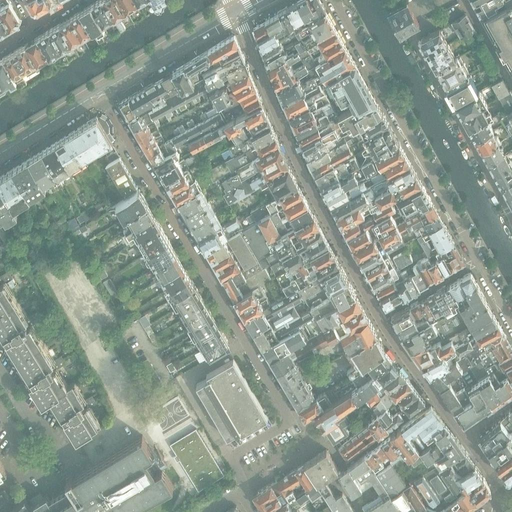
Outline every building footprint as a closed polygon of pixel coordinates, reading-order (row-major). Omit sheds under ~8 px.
[(20,17),(9,0),(2,0),(0,1),(0,9),(11,28),(19,23),(20,18),(20,17)] [(50,4),(47,0),(29,0),(27,1),(32,10),(38,11),(39,11),(47,6),(50,4)] [(123,30),(104,0),(99,0),(95,3),(94,3),(91,5),(103,25),(113,19),(121,31),(123,30)] [(128,13),(120,0),(104,0),(123,30),(126,28),(125,27),(119,17),(127,12),(127,13),(128,13)] [(140,5),(136,0),(120,0),(128,13),(132,10),(133,11),(140,6),(140,5)] [(308,21),(298,0),(297,1),(288,6),(296,22),(300,20),(302,24),(308,21)] [(326,11),(319,0),(298,0),(308,21),(326,11)] [(471,0),(477,9),(481,17),(510,0),(471,0)] [(511,0),(510,0),(481,17),(511,72),(511,0)] [(419,24),(407,2),(388,12),(400,34),(419,24)] [(103,26),(103,25),(91,5),(80,11),(94,34),(99,44),(105,40),(99,33),(105,29),(103,26)] [(296,22),(288,6),(278,11),(285,24),(287,23),(291,31),(296,28),(294,25),(292,24),(296,22)] [(0,34),(11,28),(0,9),(0,34)] [(94,34),(80,11),(70,18),(84,40),(94,34)] [(258,39),(285,24),(278,11),(266,19),(266,20),(253,27),(258,39)] [(326,11),(308,21),(302,24),(296,28),(299,33),(309,27),(312,34),(303,39),(306,44),(309,49),(314,47),(314,46),(319,43),(324,51),(314,57),(317,62),(345,45),(326,11)] [(474,29),(466,15),(451,23),(460,39),(475,30),(475,29),(474,29)] [(84,40),(70,18),(60,24),(73,47),(84,40)] [(279,39),(277,33),(283,30),(285,34),(291,31),(287,23),(285,24),(258,39),(262,49),(279,39)] [(73,47),(60,24),(49,31),(62,52),(63,53),(73,47)] [(283,44),(281,42),(290,37),(289,36),(290,35),(292,39),(299,33),(296,28),(291,31),(285,34),(279,39),(262,49),(265,57),(284,46),(283,44)] [(448,44),(439,29),(422,39),(421,42),(428,55),(448,44)] [(62,52),(49,31),(37,38),(50,57),(49,58),(50,59),(52,58),(54,59),(56,57),(56,55),(62,52)] [(294,52),(306,44),(303,39),(299,33),(292,39),(283,44),(284,46),(265,57),(268,63),(293,49),(294,52)] [(482,43),(479,38),(476,33),(471,37),(473,41),(469,43),(472,49),(482,43)] [(213,58),(239,44),(236,36),(232,35),(222,41),(208,50),(213,58)] [(50,57),(37,38),(26,45),(38,65),(49,58),(50,57)] [(192,78),(242,51),(239,44),(213,58),(196,68),(189,72),(192,78)] [(306,44),(294,52),(293,49),(268,63),(276,84),(296,73),(297,74),(315,63),(317,62),(314,57),(309,49),(306,44)] [(457,57),(459,56),(458,54),(455,56),(448,44),(428,55),(436,69),(457,57)] [(22,77),(39,67),(38,65),(26,45),(3,58),(17,82),(22,90),(26,87),(25,85),(27,83),(22,77)] [(324,79),(326,78),(354,62),(345,45),(317,62),(315,63),(324,79)] [(196,68),(213,58),(208,50),(184,65),(189,72),(196,68)] [(204,81),(245,59),(242,51),(192,78),(195,83),(196,82),(202,79),(204,81)] [(469,74),(460,57),(458,58),(457,57),(436,69),(447,90),(468,78),(482,69),(481,67),(469,74)] [(12,85),(17,82),(3,58),(0,60),(0,87),(10,82),(12,85)] [(208,89),(230,78),(249,68),(245,59),(204,81),(208,89)] [(376,102),(368,87),(354,62),(326,78),(330,85),(327,87),(328,89),(324,92),(324,93),(328,100),(331,105),(337,102),(340,106),(345,103),(348,108),(349,110),(357,106),(360,105),(363,110),(366,108),(376,102)] [(195,83),(192,78),(189,72),(184,65),(173,71),(183,89),(189,86),(195,83)] [(223,115),(259,95),(249,70),(249,68),(230,78),(230,79),(231,81),(210,92),(217,106),(218,105),(223,115)] [(183,89),(173,71),(164,77),(174,94),(181,90),(183,89)] [(284,101),(321,81),(318,75),(307,81),(307,82),(303,85),(297,74),(296,73),(276,84),(284,101)] [(174,94),(164,77),(154,82),(165,99),(167,98),(174,94)] [(288,113),(324,93),(324,92),(328,89),(327,87),(330,85),(326,78),(324,79),(321,81),(284,101),(288,113)] [(476,92),(468,78),(447,90),(456,104),(476,92)] [(509,91),(502,78),(491,84),(499,97),(501,96),(509,91)] [(204,81),(202,79),(196,82),(202,93),(201,93),(204,99),(207,97),(204,91),(208,89),(204,81)] [(165,99),(154,82),(146,87),(156,104),(160,101),(165,99)] [(202,93),(196,82),(195,83),(189,86),(196,98),(198,102),(200,101),(197,95),(201,93),(202,93)] [(189,86),(183,89),(181,90),(187,100),(188,101),(192,99),(195,104),(198,102),(196,98),(189,86)] [(156,104),(146,87),(130,96),(139,113),(147,108),(154,105),(156,104)] [(187,100),(181,90),(174,94),(184,110),(187,108),(184,102),(187,100)] [(481,107),(486,104),(479,91),(476,92),(456,104),(463,117),(478,108),(481,107)] [(509,91),(501,96),(502,97),(500,99),(508,113),(511,111),(511,95),(510,93),(509,91)] [(314,108),(328,100),(324,93),(288,113),(292,120),(314,108)] [(184,110),(174,94),(167,98),(173,108),(178,105),(181,111),(184,110)] [(226,122),(251,108),(262,102),(259,95),(223,115),(226,122)] [(139,113),(130,96),(122,101),(121,105),(129,118),(139,113)] [(173,108),(167,98),(165,99),(160,101),(170,117),(172,115),(170,110),(173,108)] [(295,129),(334,109),(340,106),(337,102),(331,105),(328,100),(314,108),(292,120),(295,129)] [(160,101),(156,104),(154,105),(160,115),(164,113),(169,121),(171,120),(170,117),(160,101)] [(229,133),(267,113),(262,102),(251,108),(226,122),(224,123),(227,128),(229,133)] [(352,131),(383,113),(376,102),(366,108),(363,110),(360,105),(357,106),(349,110),(338,116),(341,122),(345,129),(347,133),(352,131)] [(156,117),(160,115),(154,105),(147,108),(153,119),(157,127),(160,126),(156,117)] [(226,122),(223,115),(218,105),(217,106),(214,107),(210,110),(219,126),(224,123),(226,122)] [(469,129),(490,117),(488,113),(486,114),(482,108),(481,107),(478,108),(463,117),(469,129)] [(153,119),(147,108),(139,113),(129,118),(134,128),(153,119)] [(298,137),(338,116),(334,109),(295,129),(298,137)] [(219,126),(210,110),(205,112),(205,113),(203,114),(212,129),(219,126)] [(511,111),(508,113),(500,118),(510,135),(511,133),(511,111)] [(235,142),(272,124),(267,113),(229,133),(235,142)] [(357,141),(389,124),(383,113),(352,131),(355,136),(350,139),(353,143),(357,141)] [(212,129),(203,114),(200,115),(203,121),(200,123),(206,133),(209,131),(212,129)] [(301,144),(341,122),(338,116),(298,137),(301,144)] [(98,118),(97,117),(93,119),(83,125),(83,126),(100,153),(113,145),(108,137),(98,118)] [(109,133),(109,126),(106,120),(100,117),(98,118),(108,137),(111,135),(109,132),(109,133)] [(493,131),(490,125),(491,125),(491,123),(490,122),(493,121),(491,117),(490,117),(469,129),(476,141),(492,132),(493,131)] [(139,137),(157,127),(153,119),(134,128),(139,137)] [(206,133),(200,123),(195,125),(192,120),(192,119),(190,120),(191,121),(196,130),(199,136),(202,135),(206,133)] [(199,136),(196,130),(191,121),(186,123),(190,128),(185,130),(191,141),(194,139),(199,136)] [(304,151),(345,129),(341,122),(301,144),(304,151)] [(221,132),(227,128),(224,123),(219,126),(212,129),(209,131),(214,140),(223,135),(221,132)] [(239,153),(276,134),(272,124),(235,142),(229,145),(235,155),(239,153)] [(362,151),(394,133),(389,124),(357,141),(362,151)] [(100,153),(83,126),(69,134),(84,158),(88,155),(88,156),(89,155),(91,153),(93,157),(100,153)] [(162,137),(161,134),(157,127),(139,137),(145,146),(162,137)] [(307,159),(345,138),(349,136),(348,133),(347,133),(345,129),(304,151),(307,159)] [(191,141),(185,130),(178,134),(184,145),(188,143),(191,141)] [(209,131),(206,133),(202,135),(206,144),(214,140),(209,131)] [(500,142),(497,136),(495,137),(492,132),(476,141),(482,152),(498,143),(500,142)] [(368,161),(400,143),(394,133),(362,151),(368,161)] [(84,158),(69,134),(56,143),(70,166),(82,159),(83,160),(84,159),(84,158)] [(184,145),(178,134),(172,137),(178,148),(184,145)] [(252,160),(280,145),(276,134),(239,153),(235,155),(215,166),(206,171),(213,182),(227,173),(230,172),(241,166),(252,160)] [(206,144),(202,135),(199,136),(194,139),(196,142),(199,148),(206,144)] [(149,153),(166,144),(164,142),(162,137),(145,146),(149,153)] [(178,148),(172,137),(164,142),(166,144),(170,152),(176,149),(178,148)] [(311,166),(349,145),(353,143),(350,139),(346,141),(345,138),(307,159),(311,166)] [(199,148),(196,142),(194,139),(191,141),(188,143),(193,151),(199,148)] [(70,166),(56,143),(42,151),(61,181),(62,183),(64,181),(62,179),(74,172),(70,166)] [(381,167),(405,153),(400,143),(368,161),(360,165),(366,175),(381,167)] [(505,154),(499,144),(498,143),(482,152),(488,163),(505,154)] [(154,161),(170,152),(166,144),(149,153),(154,161)] [(214,189),(218,191),(221,190),(219,187),(224,184),(226,188),(224,190),(226,193),(223,195),(229,204),(248,194),(255,190),(253,185),(288,165),(280,145),(252,160),(241,166),(230,172),(231,175),(229,176),(227,173),(213,182),(211,183),(213,188),(214,189)] [(315,175),(345,159),(346,161),(355,156),(349,145),(311,166),(315,175)] [(177,160),(176,157),(180,155),(176,149),(170,152),(154,161),(156,165),(159,169),(177,160)] [(116,150),(107,156),(111,162),(120,156),(116,150)] [(61,181),(42,151),(28,160),(49,193),(50,194),(52,192),(49,187),(53,184),(54,185),(55,185),(56,185),(61,181)] [(386,177),(411,164),(405,153),(381,167),(383,171),(386,177)] [(494,174),(511,164),(511,163),(509,159),(508,160),(505,154),(488,163),(494,174)] [(138,187),(120,156),(111,162),(106,165),(117,183),(123,193),(126,198),(138,190),(136,188),(138,187)] [(321,186),(360,165),(355,156),(346,161),(345,159),(315,175),(321,186)] [(49,193),(28,160),(13,169),(30,198),(44,189),(47,194),(49,193)] [(166,182),(188,169),(184,164),(181,166),(178,161),(177,160),(159,169),(159,171),(166,182)] [(422,184),(411,164),(386,177),(362,190),(368,200),(385,191),(390,201),(395,198),(422,184)] [(511,179),(511,164),(494,174),(501,186),(511,179)] [(299,186),(291,170),(288,165),(253,185),(255,190),(269,182),(277,196),(299,186)] [(326,197),(365,176),(366,175),(360,165),(321,186),(326,197)] [(30,198),(13,169),(0,177),(0,182),(15,207),(20,204),(21,205),(25,205),(32,201),(30,198)] [(171,191),(193,179),(188,169),(166,182),(171,191)] [(204,187),(211,183),(213,182),(206,171),(193,179),(171,191),(177,201),(204,187)] [(362,190),(386,177),(383,171),(367,180),(365,176),(326,197),(331,206),(362,190)] [(511,195),(511,179),(501,186),(507,198),(511,195)] [(15,207),(0,182),(0,223),(18,213),(15,207)] [(433,204),(422,184),(395,198),(402,210),(398,212),(401,217),(405,215),(404,214),(414,209),(415,211),(420,208),(421,210),(423,209),(433,204)] [(268,215),(304,195),(299,186),(277,196),(263,204),(250,212),(251,214),(246,217),(249,223),(255,220),(256,221),(268,215)] [(208,200),(203,193),(206,192),(204,187),(177,201),(184,213),(208,200)] [(124,218),(148,204),(142,195),(139,189),(138,190),(126,198),(113,206),(121,220),(124,218)] [(337,217),(368,200),(362,190),(331,206),(337,217)] [(357,219),(365,214),(372,210),(390,201),(385,191),(368,200),(337,217),(343,227),(357,219)] [(273,225),(309,205),(304,195),(268,215),(273,225)] [(191,226),(215,212),(208,200),(184,213),(191,226)] [(353,247),(388,227),(396,223),(390,213),(395,210),(390,201),(372,210),(375,216),(373,217),(375,221),(348,237),(353,247)] [(125,234),(154,215),(148,204),(124,218),(127,222),(128,225),(123,228),(125,230),(121,232),(121,231),(118,233),(120,237),(125,234)] [(433,205),(433,204),(423,209),(423,210),(424,211),(419,213),(424,222),(439,214),(433,205)] [(279,234),(314,215),(309,205),(273,225),(279,234)] [(199,238),(222,224),(215,212),(191,226),(199,238)] [(424,222),(419,213),(412,217),(417,226),(424,222)] [(418,237),(443,222),(439,214),(424,222),(417,226),(413,228),(418,237)] [(137,240),(160,226),(154,215),(125,234),(127,238),(133,234),(137,240)] [(271,251),(276,248),(319,224),(314,215),(279,234),(273,225),(268,215),(259,219),(269,238),(266,241),(271,251)] [(228,237),(224,231),(239,222),(238,219),(236,216),(222,224),(199,238),(206,250),(228,237)] [(348,237),(375,221),(373,217),(372,216),(360,223),(357,219),(343,227),(348,237)] [(417,226),(412,217),(405,221),(410,230),(413,228),(417,226)] [(259,258),(271,251),(266,241),(269,238),(259,219),(256,221),(240,230),(228,237),(206,250),(222,279),(257,259),(259,258)] [(410,230),(405,221),(397,225),(402,234),(410,230)] [(434,256),(441,251),(446,249),(450,247),(455,244),(443,222),(418,237),(425,251),(428,256),(429,258),(434,256)] [(402,234),(397,225),(396,223),(388,227),(395,238),(400,235),(402,234)] [(282,258),(324,235),(319,224),(276,248),(282,258)] [(169,240),(160,226),(137,240),(140,244),(139,247),(141,250),(144,251),(146,254),(169,240)] [(359,257),(395,238),(388,227),(353,247),(359,257)] [(288,269),(330,244),(324,235),(282,258),(285,263),(288,269)] [(364,266),(404,245),(404,244),(400,235),(395,238),(359,257),(364,266)] [(0,251),(2,253),(13,246),(9,240),(5,243),(2,245),(0,246),(0,251)] [(154,267),(176,254),(169,240),(146,254),(154,268),(154,267)] [(291,278),(334,254),(330,244),(288,269),(286,270),(291,278)] [(465,262),(455,244),(450,247),(452,250),(448,253),(446,249),(441,251),(452,270),(465,262)] [(370,277),(394,263),(393,262),(392,260),(394,259),(396,262),(410,254),(407,249),(406,249),(404,245),(364,266),(364,267),(370,277)] [(444,274),(434,256),(429,258),(428,256),(425,251),(422,253),(425,258),(424,258),(436,278),(444,274)] [(452,270),(441,251),(434,256),(444,274),(452,270)] [(53,253),(47,256),(50,261),(56,258),(53,253)] [(156,282),(183,265),(176,254),(154,267),(158,274),(153,277),(156,282)] [(313,278),(321,274),(339,263),(334,254),(291,278),(290,278),(291,279),(290,280),(291,282),(282,287),(283,287),(282,288),(283,289),(283,288),(284,290),(277,294),(279,299),(298,289),(300,287),(296,281),(304,277),(307,281),(313,278)] [(401,271),(400,269),(399,267),(413,260),(410,254),(396,262),(394,263),(370,277),(375,287),(393,277),(397,275),(401,271)] [(436,278),(424,258),(421,260),(424,266),(420,267),(428,283),(436,278)] [(271,279),(265,268),(264,267),(262,268),(257,259),(222,279),(234,298),(263,283),(268,280),(271,279)] [(428,283),(420,267),(417,262),(413,265),(416,270),(412,272),(420,287),(428,283)] [(347,278),(339,263),(321,274),(328,288),(329,288),(330,290),(330,292),(349,281),(348,280),(347,278)] [(101,264),(95,268),(102,279),(108,275),(101,264)] [(166,291),(189,276),(183,265),(156,282),(150,285),(151,288),(158,284),(159,287),(162,285),(166,291)] [(420,287),(412,272),(409,267),(401,271),(407,282),(413,291),(420,287)] [(0,310),(17,300),(7,282),(13,278),(8,271),(0,276),(0,310)] [(380,297),(388,293),(401,286),(407,282),(401,271),(397,275),(400,280),(396,282),(393,277),(375,287),(380,297)] [(472,299),(466,288),(476,283),(471,272),(450,284),(461,303),(463,302),(464,305),(467,304),(466,302),(472,299)] [(328,288),(321,274),(313,278),(319,289),(323,286),(325,290),(328,288)] [(171,299),(194,285),(189,276),(166,291),(171,299)] [(110,278),(103,281),(111,294),(117,290),(110,278)] [(319,289),(313,278),(307,281),(308,283),(305,284),(313,297),(316,295),(314,291),(319,289)] [(355,293),(349,281),(330,292),(331,292),(338,303),(355,293)] [(413,291),(407,282),(401,286),(402,288),(399,290),(402,297),(413,291)] [(256,295),(266,289),(263,283),(234,298),(238,306),(257,296),(256,295)] [(444,338),(458,331),(493,312),(476,283),(466,288),(472,299),(466,302),(467,304),(464,305),(460,307),(459,305),(453,308),(445,312),(438,316),(432,319),(439,330),(444,338)] [(305,284),(300,287),(298,289),(304,297),(307,295),(309,299),(313,297),(305,284)] [(461,303),(450,284),(442,288),(453,308),(459,305),(461,303)] [(176,310),(200,295),(195,285),(171,299),(170,300),(176,310)] [(402,297),(399,290),(402,288),(401,286),(388,293),(394,302),(402,297)] [(453,308),(442,288),(434,293),(445,312),(453,308)] [(300,315),(293,303),(301,299),(303,302),(306,301),(304,297),(298,289),(279,299),(270,304),(244,316),(253,331),(268,322),(278,338),(303,323),(314,317),(310,309),(309,307),(308,307),(307,308),(308,309),(309,310),(300,315)] [(338,303),(331,292),(327,294),(329,298),(325,300),(329,308),(338,303)] [(332,323),(362,305),(355,293),(338,303),(329,308),(321,313),(314,317),(303,323),(311,336),(316,333),(324,329),(332,323)] [(394,302),(388,293),(380,297),(385,305),(387,305),(387,306),(394,302)] [(445,312),(434,293),(427,296),(438,316),(445,312)] [(182,319),(206,305),(200,295),(176,310),(182,319)] [(244,316),(270,304),(266,297),(260,301),(257,296),(238,306),(244,316)] [(438,316),(427,296),(418,301),(424,311),(429,321),(432,319),(438,316)] [(329,308),(325,300),(321,303),(319,299),(315,301),(321,313),(329,308)] [(44,343),(32,324),(30,325),(30,324),(27,327),(26,325),(27,324),(26,322),(25,323),(24,322),(29,319),(17,300),(0,310),(0,328),(3,334),(3,335),(3,336),(4,336),(6,334),(8,337),(6,338),(6,339),(5,339),(6,340),(6,339),(7,340),(11,346),(11,347),(10,348),(14,355),(14,354),(15,354),(16,355),(19,358),(44,343)] [(321,313),(315,301),(312,303),(314,307),(310,309),(314,317),(321,313)] [(424,311),(418,301),(409,307),(410,309),(412,308),(416,315),(424,311)] [(188,329),(212,315),(206,305),(182,319),(188,329)] [(340,335),(368,318),(362,305),(332,323),(340,335)] [(397,326),(416,315),(412,308),(410,309),(409,307),(394,315),(393,318),(397,326)] [(403,335),(429,321),(424,311),(416,315),(397,326),(403,335)] [(463,341),(498,322),(493,312),(458,331),(463,341)] [(130,314),(124,317),(128,325),(134,321),(130,314)] [(194,340),(218,326),(212,315),(188,329),(194,340)] [(343,353),(376,333),(368,318),(340,335),(332,323),(324,329),(316,333),(323,346),(335,340),(343,353)] [(423,339),(439,330),(432,319),(429,321),(403,335),(412,348),(424,341),(423,339)] [(278,338),(268,322),(253,331),(262,347),(278,338)] [(479,343),(502,330),(498,322),(463,341),(459,343),(464,351),(479,343)] [(270,359),(311,336),(303,323),(278,338),(262,347),(270,359)] [(200,350),(224,336),(218,326),(194,340),(200,350)] [(455,345),(459,343),(463,341),(458,331),(444,338),(439,330),(423,339),(424,341),(412,348),(411,348),(418,358),(422,364),(422,363),(455,345)] [(491,347),(507,338),(502,330),(479,343),(484,353),(492,349),(491,347)] [(158,338),(154,331),(148,334),(152,341),(158,338)] [(308,354),(317,350),(323,346),(316,333),(311,336),(270,359),(277,372),(294,362),(308,354)] [(366,364),(385,351),(384,348),(376,333),(343,353),(344,354),(345,354),(347,356),(346,357),(352,366),(353,365),(353,366),(347,370),(349,374),(366,364)] [(206,360),(230,346),(224,336),(200,350),(206,360)] [(498,361),(511,353),(511,347),(507,338),(491,347),(492,349),(484,353),(479,343),(464,351),(472,365),(481,360),(485,368),(487,368),(498,361)] [(62,378),(57,369),(66,363),(61,356),(54,360),(44,343),(19,358),(21,362),(20,362),(21,363),(19,364),(20,365),(23,371),(24,370),(25,369),(26,370),(30,376),(27,378),(28,379),(27,379),(27,380),(28,380),(30,378),(32,381),(30,382),(30,383),(29,383),(30,384),(30,383),(31,384),(35,390),(35,391),(34,392),(38,399),(38,398),(39,398),(40,399),(43,402),(50,398),(68,386),(62,378)] [(457,361),(462,357),(460,353),(464,351),(459,343),(455,345),(422,363),(431,375),(437,372),(438,373),(456,362),(457,361)] [(322,367),(318,362),(315,356),(320,354),(317,350),(308,354),(314,363),(316,368),(318,370),(322,367)] [(350,389),(393,360),(392,359),(386,351),(385,351),(366,364),(349,374),(350,376),(344,380),(345,380),(350,389)] [(494,405),(485,390),(470,366),(472,365),(464,351),(460,353),(462,357),(457,361),(456,362),(461,372),(449,379),(445,372),(442,374),(447,381),(456,391),(457,390),(465,403),(455,411),(464,424),(487,408),(488,409),(494,405)] [(511,353),(498,361),(511,383),(511,353)] [(268,418),(245,378),(233,359),(206,375),(208,378),(197,384),(228,437),(239,430),(241,434),(268,418)] [(363,393),(399,368),(393,360),(350,389),(358,399),(358,400),(364,395),(363,393)] [(511,392),(511,383),(498,361),(487,368),(485,368),(481,360),(472,365),(470,366),(485,390),(494,405),(511,392)] [(176,369),(172,362),(166,365),(170,372),(176,369)] [(283,381),(300,371),(294,362),(277,372),(283,381)] [(447,381),(442,374),(445,372),(449,379),(461,372),(456,362),(438,373),(437,372),(431,375),(442,391),(447,387),(445,382),(447,381)] [(369,403),(405,376),(399,368),(363,393),(364,395),(369,403)] [(289,391),(306,381),(300,371),(283,381),(289,391)] [(397,398),(412,385),(405,376),(369,403),(371,404),(368,406),(373,412),(375,415),(378,413),(387,407),(397,398)] [(315,412),(350,389),(345,380),(328,390),(315,398),(299,409),(305,419),(315,412)] [(294,400),(310,389),(306,381),(289,391),(294,400)] [(465,403),(457,390),(456,391),(447,381),(445,382),(447,387),(442,391),(455,410),(454,410),(455,411),(465,403)] [(101,425),(90,407),(96,403),(91,396),(85,400),(74,382),(68,386),(50,398),(52,401),(52,402),(51,403),(55,410),(55,409),(56,408),(57,410),(58,409),(61,415),(61,416),(61,417),(61,418),(62,417),(64,416),(66,419),(64,420),(63,421),(63,422),(64,421),(65,422),(69,428),(69,429),(67,430),(72,437),(72,436),(73,435),(74,437),(74,436),(77,440),(101,425)] [(404,407),(419,394),(412,385),(397,398),(402,404),(404,407)] [(299,409),(315,398),(310,389),(294,400),(299,409)] [(358,399),(350,389),(315,412),(315,413),(316,413),(319,418),(320,420),(321,421),(325,427),(346,412),(344,409),(358,399)] [(410,413),(425,401),(419,394),(404,407),(398,411),(403,417),(410,413)] [(389,428),(403,417),(398,411),(404,407),(402,404),(396,408),(394,405),(389,409),(387,407),(378,413),(384,421),(389,428)] [(444,422),(437,412),(433,407),(431,408),(430,408),(428,406),(410,420),(401,427),(419,452),(430,445),(425,436),(444,422)] [(487,449),(509,433),(511,430),(511,409),(480,437),(479,437),(480,438),(479,438),(487,449)] [(341,436),(356,427),(346,412),(325,427),(324,427),(334,442),(340,437),(341,436)] [(389,428),(384,421),(378,413),(375,415),(376,416),(368,422),(367,421),(365,422),(366,424),(368,422),(369,423),(379,436),(389,428)] [(455,436),(452,432),(444,422),(425,436),(430,445),(431,444),(436,441),(435,439),(436,439),(438,441),(441,445),(455,436)] [(369,423),(364,427),(373,440),(379,436),(369,423)] [(373,440),(364,427),(358,432),(367,445),(373,440)] [(419,452),(401,427),(390,435),(405,456),(407,459),(419,452)] [(196,429),(170,445),(198,491),(224,475),(196,429)] [(495,461),(511,447),(511,430),(509,433),(487,449),(495,461)] [(367,445),(358,432),(351,437),(360,450),(367,445)] [(405,456),(390,435),(382,441),(380,443),(394,463),(405,456)] [(450,460),(465,450),(455,436),(441,445),(438,441),(434,444),(431,446),(431,444),(430,445),(419,452),(407,459),(409,462),(410,461),(411,461),(412,461),(414,464),(421,459),(423,462),(421,464),(423,467),(425,465),(429,470),(437,465),(439,467),(450,460)] [(334,442),(338,447),(347,460),(354,455),(345,442),(341,445),(339,442),(343,440),(340,437),(334,442)] [(360,450),(351,437),(345,442),(354,455),(360,450)] [(139,511),(174,491),(164,474),(158,478),(149,461),(154,458),(149,450),(144,442),(76,483),(75,481),(68,485),(70,489),(67,491),(60,495),(53,500),(50,502),(48,499),(45,501),(44,501),(43,501),(43,502),(40,504),(37,506),(37,505),(36,506),(31,510),(27,503),(28,502),(27,501),(16,508),(9,511),(139,511)] [(394,463),(380,443),(372,449),(382,463),(374,470),(376,473),(391,461),(393,464),(394,463)] [(511,447),(495,461),(501,471),(511,462),(511,447)] [(323,479),(338,469),(326,449),(318,455),(304,464),(309,472),(315,481),(316,483),(323,479)] [(382,463),(372,449),(365,454),(374,470),(382,463)] [(455,468),(470,458),(465,450),(450,460),(455,468)] [(374,470),(365,454),(357,461),(362,468),(360,469),(364,475),(374,470)] [(158,478),(164,474),(162,470),(154,458),(149,461),(158,478)] [(463,473),(475,465),(474,464),(470,458),(455,468),(457,470),(463,473)] [(466,486),(483,476),(475,465),(463,473),(457,470),(455,468),(450,460),(439,467),(437,465),(429,470),(409,482),(410,484),(420,498),(424,495),(429,501),(433,504),(439,500),(438,500),(445,495),(453,490),(464,482),(466,486)] [(378,477),(376,473),(374,470),(364,475),(360,469),(362,468),(357,461),(349,466),(354,473),(362,487),(373,480),(378,477)] [(406,483),(400,475),(393,464),(391,461),(376,473),(378,477),(387,491),(389,494),(401,487),(406,483)] [(511,477),(511,462),(501,471),(505,477),(511,478),(511,477)] [(315,481),(309,472),(304,464),(285,476),(291,484),(296,493),(315,481)] [(362,487),(354,473),(349,466),(340,473),(353,493),(362,487)] [(259,504),(291,484),(285,476),(253,495),(259,504)] [(471,492),(487,482),(486,481),(483,476),(466,486),(471,492)] [(387,491),(378,477),(373,480),(382,494),(387,491)] [(328,486),(323,479),(316,483),(319,488),(321,490),(328,486)] [(299,511),(297,508),(292,508),(290,505),(295,505),(319,488),(316,483),(315,481),(296,493),(266,511),(299,511)] [(420,511),(426,508),(420,498),(410,484),(409,482),(407,483),(407,482),(406,483),(401,487),(402,489),(416,511),(420,511)] [(471,492),(466,486),(464,482),(453,490),(466,511),(478,501),(471,492)] [(486,494),(490,490),(487,482),(471,492),(478,501),(486,494)] [(264,511),(266,511),(296,493),(291,484),(259,504),(264,511)] [(336,498),(328,486),(321,490),(329,502),(336,498)] [(416,511),(402,489),(401,487),(389,494),(401,511),(400,511),(416,511)] [(9,511),(16,508),(10,499),(4,490),(0,492),(0,509),(3,508),(5,511),(9,511)] [(464,511),(466,511),(453,490),(445,495),(447,499),(455,511),(464,511)] [(400,511),(401,511),(389,494),(387,491),(382,494),(373,500),(381,511),(400,511)] [(335,511),(337,511),(349,504),(342,493),(336,498),(329,502),(330,504),(335,511)] [(455,511),(447,499),(445,495),(438,500),(439,500),(446,511),(455,511)] [(381,511),(373,500),(362,507),(364,511),(381,511)] [(446,511),(439,500),(433,504),(439,511),(438,511),(446,511)]
